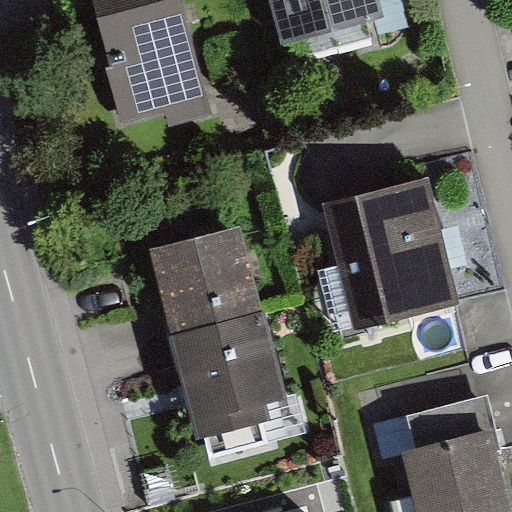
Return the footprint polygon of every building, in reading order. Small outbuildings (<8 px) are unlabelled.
[(123,130),(167,117),(171,129),(213,117),(180,0),(91,0),(112,73),(107,74),(123,130)] [(378,25),(386,23),(379,0),(268,0),(282,51),(378,25)] [(402,0),(379,0),(386,23),(378,25),(382,38),(410,31),(402,0)] [(429,186),(322,215),(354,333),(461,304),(429,186)] [(242,234),(147,258),(168,341),(263,318),(242,234)] [(284,405),(263,318),(168,341),(192,442),(264,424),(261,410),(284,405)] [(511,511),(511,493),(495,433),(397,460),(411,511),(511,511)]
